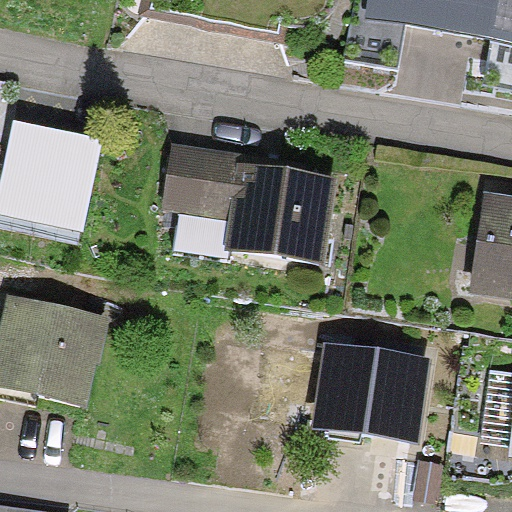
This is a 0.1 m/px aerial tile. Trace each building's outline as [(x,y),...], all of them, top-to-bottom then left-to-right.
[(511,0),(368,0),(364,21),(511,47),(511,0)] [(0,210),(80,227),(98,140),(16,123),(0,197),(0,210)] [(243,168),(169,156),(160,213),(232,223),(227,256),(314,268),(326,190),(298,186),(300,176),(272,172),(271,182),(242,178),(243,168)] [(511,213),(482,209),(469,294),(511,300),(511,213)] [(9,309),(0,351),(0,403),(32,411),(34,401),(76,411),(86,367),(89,367),(97,329),(9,309)] [(425,360),(327,346),(316,423),(415,436),(425,360)] [(440,466),(422,463),(417,497),(435,500),(440,466)]
